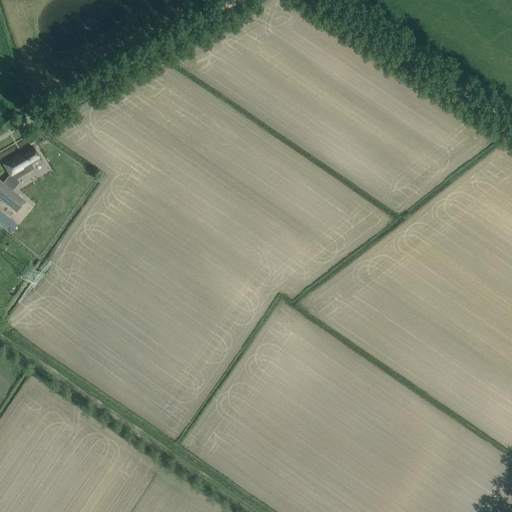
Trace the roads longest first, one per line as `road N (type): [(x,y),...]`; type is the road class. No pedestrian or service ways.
road 1 (track): [(0,336),(254,511)]
road 2 (unclassified): [(0,136),(235,0)]
road 3 (track): [(511,125),(326,0)]
